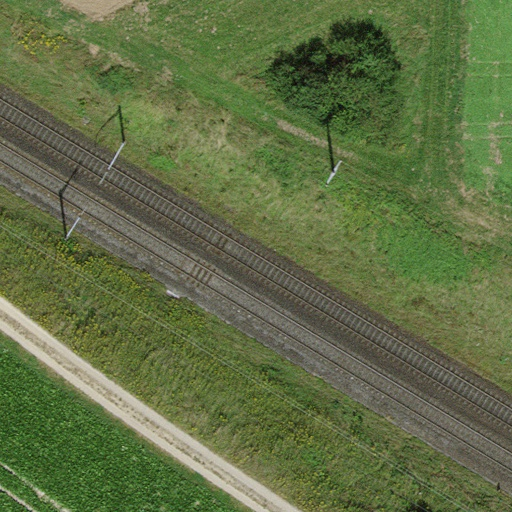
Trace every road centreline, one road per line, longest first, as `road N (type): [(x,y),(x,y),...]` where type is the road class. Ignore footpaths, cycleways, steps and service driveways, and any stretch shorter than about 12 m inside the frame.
road 1 (track): [(278,511),(0,313)]
road 2 (track): [(434,147),(444,0)]
